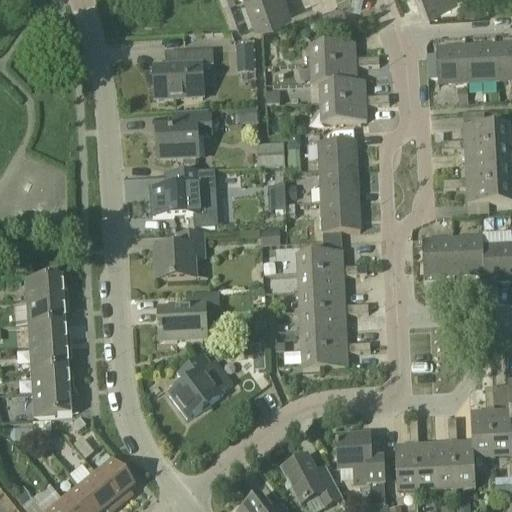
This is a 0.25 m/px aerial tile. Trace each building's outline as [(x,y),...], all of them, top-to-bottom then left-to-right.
[(291,16),(285,0),(246,0),(256,29),(291,16)] [(417,0),(423,14),(457,2),(456,0),(417,0)] [(310,69),(356,67),(356,63),(355,47),(309,49),(310,69)] [(511,48),(496,49),(498,86),(511,85),(511,48)] [(251,49),(237,50),(237,66),(252,66),(251,49)] [(467,50),(468,88),(498,86),(496,49),(467,50)] [(438,90),(468,88),(467,50),(436,52),(436,58),(437,82),(438,90)] [(153,70),(155,104),(203,102),(201,69),(213,68),(213,53),(184,55),(185,69),(153,70)] [(437,82),(436,58),(427,59),(428,83),(437,82)] [(367,63),(368,71),(379,70),(379,66),(379,62),(367,63)] [(368,71),(367,63),(356,63),(356,67),(356,71),(368,71)] [(311,89),(319,89),(319,88),(357,87),(357,86),(356,71),(356,67),(310,69),(311,89)] [(365,86),(357,86),(357,87),(319,88),(319,89),(320,108),(366,106),(366,102),(365,86)] [(467,93),(457,93),(457,107),(467,106),(467,93)] [(377,101),(377,109),(389,109),(389,104),(389,100),(377,101)] [(377,109),(377,101),(366,102),(366,106),(366,110),(377,109)] [(366,106),(320,108),(321,128),(367,126),(366,110),(366,106)] [(157,133),(158,165),(198,163),(197,141),(211,140),(210,116),(174,118),(175,132),(157,133)] [(464,149),(510,147),(509,127),(463,130),(464,146),(464,149)] [(294,150),(300,145),(300,138),(287,139),(288,140),(288,151),(294,150)] [(320,177),(357,176),(356,145),(318,147),(320,177)] [(453,146),(441,147),(441,150),(441,155),(453,154),(453,146)] [(453,146),(453,154),(464,154),(464,149),(464,146),(453,146)] [(465,169),(511,167),(510,147),(464,149),(464,154),(465,169)] [(283,149),(259,150),(260,172),(284,171),(283,149)] [(466,189),(511,187),(511,167),(465,169),(466,184),(466,189)] [(167,192),(151,193),(153,222),(187,220),(201,219),(199,192),(207,191),(206,176),(166,179),(167,192)] [(321,207),(358,205),(357,176),(320,177),(321,207)] [(466,192),(466,189),(466,184),(455,185),(455,193),(466,192)] [(455,185),(443,185),(443,190),(443,194),(455,193),(455,185)] [(466,192),(468,208),(511,205),(511,186),(511,187),(466,189),(466,192)] [(270,191),(271,215),(275,215),(275,216),(286,215),(285,190),(274,190),(274,191),(270,191)] [(360,236),(358,205),(321,207),(322,237),(360,236)] [(262,235),(263,248),(280,247),(279,234),(262,235)] [(154,253),(156,285),(196,283),(195,262),(205,262),(204,238),(177,239),(178,252),(154,253)] [(452,243),(454,280),(484,279),(482,250),(483,249),(482,241),(452,243)] [(452,243),(422,245),(424,282),(454,280),(452,243)] [(511,253),(511,248),(483,249),(482,250),(484,279),(484,287),(511,285),(511,253)] [(343,272),(342,256),(297,258),(298,278),(343,276),(343,272)] [(343,280),(355,280),(355,271),(343,272),(343,276),(343,280)] [(366,271),(355,271),(355,280),(367,279),(367,275),(366,271)] [(343,276),(298,278),(299,297),(344,295),(343,280),(343,276)] [(25,283),(26,307),(64,305),(63,281),(25,283)] [(345,310),(344,295),(299,297),(300,317),(345,315),(345,310)] [(157,312),(157,313),(159,346),(207,343),(206,316),(220,315),(219,297),(186,298),(186,310),(157,312)] [(64,305),(26,307),(27,330),(65,328),(64,305)] [(357,318),(369,318),(368,313),(368,309),(356,310),(357,318)] [(345,315),(345,319),(357,318),(356,310),(345,310),(345,315)] [(345,315),(300,317),(300,336),(346,334),(345,319),(345,315)] [(65,328),(27,330),(28,352),(66,351),(65,328)] [(346,334),(300,336),(301,355),(347,353),(347,349),(346,334)] [(274,348),(275,357),(290,356),(289,351),(285,351),(285,347),(274,348)] [(253,361),(261,358),(260,348),(242,349),(243,361),(253,361)] [(347,357),(359,357),(358,348),(347,349),(347,353),(347,357)] [(358,348),(359,357),(371,356),(370,352),(370,348),(358,348)] [(66,351),(28,352),(29,375),(67,374),(66,351)] [(347,353),(301,355),(302,375),(348,373),(347,357),(347,353)] [(203,358),(178,377),(185,386),(169,398),(188,424),(223,398),(204,373),(211,369),(203,358)] [(67,374),(29,375),(29,398),(68,396),(67,374)] [(493,404),(493,392),(489,392),(485,393),(485,404),(493,404)] [(68,396),(29,398),(30,421),(69,420),(68,396)] [(486,416),(490,415),(494,415),(493,404),(485,404),(486,416)] [(511,459),(511,447),(511,430),(510,430),(509,414),(494,415),(490,415),(492,461),(511,459)] [(470,417),(472,446),(473,463),(474,462),(492,461),(490,415),(486,416),(470,417)] [(80,421),(71,428),(77,435),(86,428),(80,421)] [(456,435),(456,424),(452,424),(447,424),(448,436),(456,435)] [(410,438),(418,438),(417,426),(413,426),(409,426),(410,438)] [(449,447),(453,447),(457,447),(456,435),(448,436),(449,447)] [(337,442),(339,475),(354,474),(355,489),(370,488),(372,510),(385,509),(384,487),(383,461),(370,462),(369,440),(352,441),(351,438),(342,438),(341,442),(337,442)] [(418,438),(410,438),(410,449),(414,449),(418,449),(418,438)] [(475,492),(474,462),(473,463),(472,446),(457,447),(453,447),(455,493),(475,492)] [(434,448),(436,494),(455,493),(453,447),(449,447),(434,448)] [(414,449),(417,495),(436,494),(434,448),(418,449),(414,449)] [(414,449),(410,449),(394,450),(397,496),(417,495),(414,449)] [(307,461),(282,474),(301,510),(306,507),(308,511),(322,511),(342,502),(327,472),(316,477),(307,461)] [(95,477),(121,509),(134,499),(131,495),(136,491),(112,463),(95,477)] [(78,490),(95,511),(117,511),(121,509),(95,477),(78,490)] [(61,504),(67,511),(95,511),(78,490),(61,504)] [(245,511),(283,511),(282,510),(280,511),(268,511),(260,501),(245,511)]
